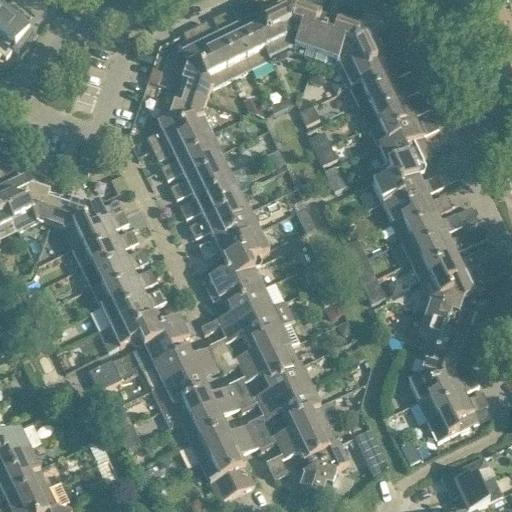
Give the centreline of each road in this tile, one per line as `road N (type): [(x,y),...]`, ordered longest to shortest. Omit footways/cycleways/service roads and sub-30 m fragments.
road 1 (residential): [(138,46),(98,137),(4,106)]
road 2 (residential): [(453,141),(393,15),(348,0)]
road 3 (unclassified): [(426,0),(489,124)]
road 4 (residential): [(511,267),(453,141)]
road 5 (residential): [(501,415),(480,369),(511,306)]
